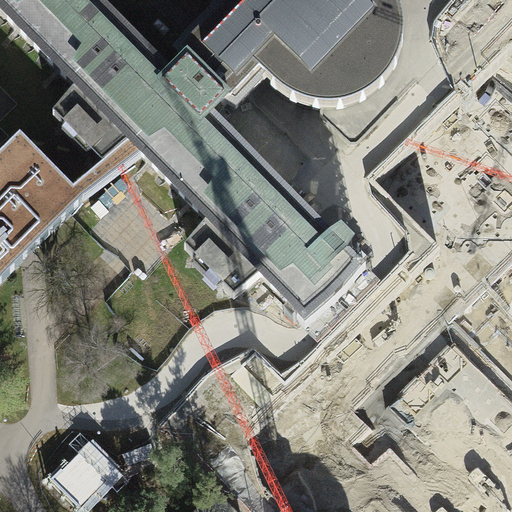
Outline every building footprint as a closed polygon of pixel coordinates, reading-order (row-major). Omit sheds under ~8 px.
[(0,0),(0,15),(76,92),(54,119),(103,168),(130,148),(143,159),(208,225),(185,252),(234,301),(261,279),(284,302),(307,324),(321,310),(329,301),(339,291),(358,271),(345,257),(355,248),(340,233),(331,243),(297,208),(211,123),(227,106),(229,105),(188,64),(187,65),(170,81),(89,0),(0,0)] [(207,0),(221,10),(200,32),(178,55),(187,65),(188,64),(229,105),(227,106),(236,111),(258,89),(265,81),(273,89),(281,96),(291,102),(301,106),(311,109),(322,110),(333,110),(344,108),(355,105),(365,100),(374,94),(382,86),(389,78),(395,68),(399,58),(402,48),(403,37),(403,26),(401,15),(398,4),(395,0),(207,0)] [(474,246),(511,272),(511,39),(449,103),(451,106),(392,164),(474,246)] [(0,286),(27,260),(85,203),(143,159),(130,148),(103,168),(74,193),(20,140),(0,160),(0,286)] [(511,511),(511,272),(474,246),(392,327),(362,307),(339,291),(329,301),(352,317),(382,338),(279,440),(350,511),(511,511)] [(321,310),(307,324),(289,342),(299,352),(309,361),(352,317),(362,307),(393,274),(384,265),(373,255),(358,271),(339,291),(329,301),(321,310)] [(97,511),(135,484),(100,438),(49,477),(75,511),(97,511)] [(272,511),(309,472),(273,439),(236,479),(272,511)] [(234,511),(216,494),(197,511),(234,511)]
